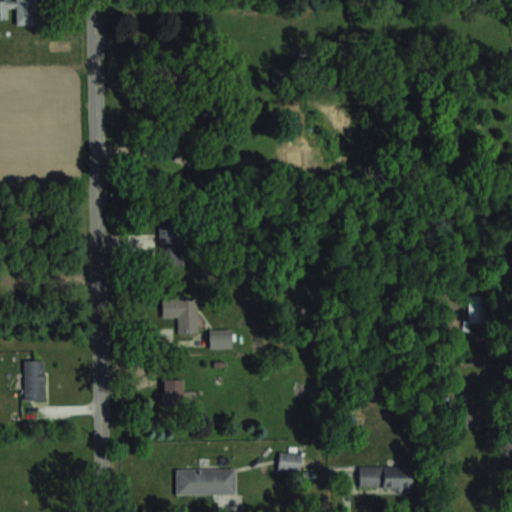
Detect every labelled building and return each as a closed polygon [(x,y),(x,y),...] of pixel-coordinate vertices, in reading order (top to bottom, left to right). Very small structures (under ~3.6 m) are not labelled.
[(15,24),(40,23),(39,0),(0,0),(0,17),(8,18),(8,8),(15,8),(15,24)] [(166,121),(187,121),(186,73),(166,73),(166,121)] [(158,217),(161,273),(189,271),(186,215),(158,217)] [(485,293),(468,293),(468,321),(485,321),(485,293)] [(197,297),(161,297),(161,316),(177,316),(177,333),(197,333),(197,297)] [(231,329),(208,329),(208,347),(231,347),(231,329)] [(24,398),(43,398),(43,359),(24,359),(24,398)] [(182,377),(162,377),(162,407),(182,407),(182,377)] [(450,426),(485,425),(484,397),(449,399),(450,426)] [(301,453),(279,451),(277,469),(299,472),(301,453)] [(412,466),(358,466),(358,487),(412,487),(412,466)] [(235,468),(175,468),(175,494),(235,494),(235,468)]
